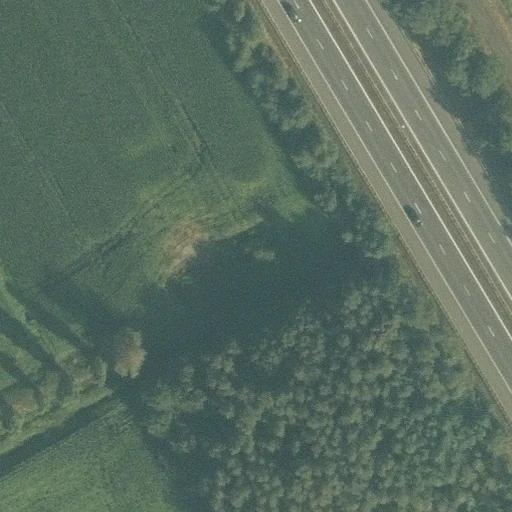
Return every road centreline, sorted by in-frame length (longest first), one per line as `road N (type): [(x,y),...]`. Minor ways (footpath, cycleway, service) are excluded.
road 1 (motorway): [(293,0),(511,365)]
road 2 (motorway): [(511,269),(350,0)]
